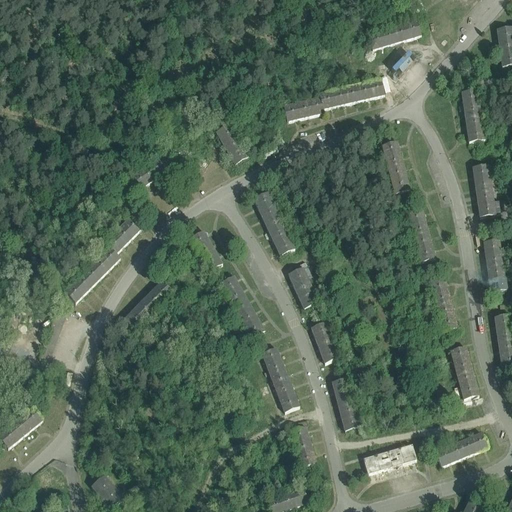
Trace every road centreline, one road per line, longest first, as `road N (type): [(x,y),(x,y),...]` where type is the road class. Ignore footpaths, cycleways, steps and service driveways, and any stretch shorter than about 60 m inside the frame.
road 1 (residential): [(221,198),(158,248),(109,315),(57,451),(82,511)]
road 2 (residential): [(221,198),(291,305),(336,448),(347,511)]
road 3 (residential): [(511,425),(485,354),(456,182),(414,110)]
road 4 (residential): [(414,110),(303,154),(221,198)]
road 5 (residential): [(511,463),(372,511)]
road 6 (residential): [(506,0),(414,110)]
